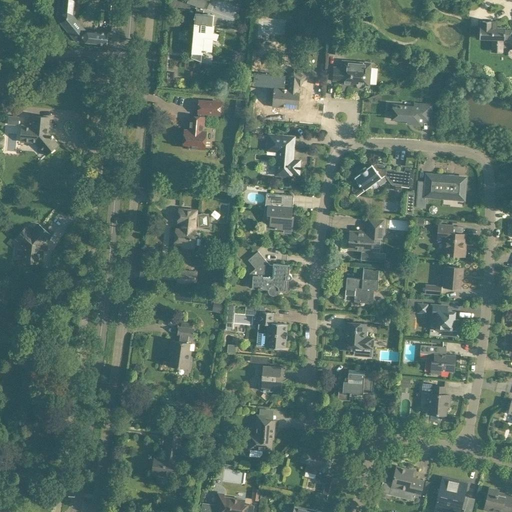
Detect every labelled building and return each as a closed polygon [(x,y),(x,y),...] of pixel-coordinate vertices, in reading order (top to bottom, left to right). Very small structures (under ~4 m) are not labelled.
[(82,32),(77,25),(71,19),(72,6),(73,6),(73,0),(62,0),(62,5),(63,5),(62,13),(66,18),(61,23),(76,41),(81,36),(85,42),(93,42),(93,44),(102,44),(103,43),(107,44),(108,34),(94,32),(94,33),(82,32)] [(204,9),(206,0),(187,0),(187,3),(198,7),(195,13),(195,14),(193,18),(195,19),(194,25),(192,24),(191,30),(194,31),(193,43),(192,43),(191,52),(191,53),(192,53),(201,54),(202,51),(204,51),(204,52),(207,53),(207,51),(210,52),(212,39),(216,40),(218,34),(212,32),(213,25),(215,25),(217,17),(214,16),(214,15),(210,14),(207,13),(203,12),(203,8),(204,9)] [(480,21),(479,39),(492,39),(492,44),(496,44),(498,44),(502,44),(502,39),(505,40),(505,39),(508,39),(510,41),(509,42),(511,45),(511,30),(505,30),(505,28),(497,27),(497,22),(491,22),(491,21),(482,21),(480,21)] [(288,38),(295,39),(296,23),(289,23),(288,38)] [(329,53),(342,54),(343,39),(330,34),(329,53)] [(365,86),(369,86),(370,64),(343,61),(343,65),(342,65),(342,68),(334,67),(333,80),(341,81),(341,84),(356,85),(356,86),(357,87),(358,88),(359,88),(359,89),(360,89),(361,89),(362,89),(363,88),(364,88),(364,87),(365,87),(365,86)] [(265,78),(265,82),(265,87),(275,88),(274,91),(273,92),(274,92),(273,107),(298,109),(299,93),(298,93),(299,85),(300,86),(307,76),(298,70),(294,67),(288,76),(266,74),(266,78),(265,78)] [(423,77),(427,85),(433,83),(430,74),(423,77)] [(229,85),(233,91),(240,87),(236,81),(229,85)] [(220,115),(221,102),(199,100),(198,113),(204,113),(220,115)] [(432,105),(422,104),(414,103),(414,107),(393,105),(392,119),(407,121),(407,124),(415,124),(421,125),(422,122),(430,122),(432,105)] [(243,117),(244,107),(235,106),(235,116),(243,117)] [(182,135),(182,141),(184,143),(183,147),(204,149),(206,131),(203,131),(204,113),(198,113),(198,117),(190,116),(190,124),(189,130),(185,130),(184,134),(182,135)] [(38,142),(46,153),(45,154),(45,155),(58,144),(52,137),(53,137),(52,135),(51,136),(48,132),(45,131),(45,128),(48,128),(49,117),(32,115),(31,125),(22,124),(20,141),(38,142)] [(19,125),(20,117),(9,116),(8,124),(19,125)] [(245,130),(256,131),(256,121),(246,120),(245,130)] [(293,160),(294,149),(295,137),(268,135),(267,150),(278,151),(276,175),(291,176),(292,173),(299,174),(300,160),(293,160)] [(384,175),(385,168),(386,165),(376,164),(373,166),(372,165),(367,168),(365,166),(359,171),(361,173),(354,178),(355,179),(354,180),(353,180),(352,190),(356,195),(363,190),(364,191),(371,186),(373,187),(374,187),(376,186),(377,185),(377,184),(377,183),(376,182),(384,175)] [(405,168),(404,171),(385,168),(384,175),(391,185),(392,185),(403,187),(409,187),(412,169),(405,168)] [(418,181),(416,208),(426,209),(427,196),(464,199),(465,178),(454,177),(454,178),(448,177),(448,176),(427,175),(426,182),(418,181)] [(271,215),(269,228),(282,229),(282,232),(289,233),(289,230),(292,230),(293,221),(291,221),(293,207),(292,207),(293,195),(266,193),(265,206),(268,206),(267,215),(271,215)] [(176,229),(175,244),(182,244),(182,246),(192,247),(194,248),(194,247),(195,235),(196,230),(195,230),(196,224),(198,224),(198,227),(210,227),(209,213),(205,213),(201,213),(201,214),(197,214),(198,219),(196,220),(197,211),(189,210),(179,209),(178,222),(182,222),(181,229),(176,229)] [(415,227),(423,228),(423,219),(415,218),(415,227)] [(381,239),(383,221),(369,220),(368,233),(350,232),(348,249),(364,250),(364,252),(361,252),(361,260),(385,262),(385,261),(384,261),(385,253),(371,252),(371,251),(372,251),(373,238),(381,239)] [(50,234),(42,228),(39,224),(32,232),(26,227),(16,238),(24,246),(23,262),(38,263),(38,256),(39,256),(39,254),(39,246),(50,234)] [(443,255),(464,257),(465,248),(463,247),(463,243),(465,243),(466,234),(452,233),(453,226),(438,225),(437,239),(444,239),(443,255)] [(290,274),(289,274),(290,265),(273,264),(273,265),(270,265),(258,251),(248,260),(258,271),(257,275),(253,275),(252,288),(258,288),(258,289),(262,289),(268,289),(268,291),(268,292),(269,293),(270,294),(271,295),(273,295),(274,295),(276,295),(277,294),(278,293),(279,291),(279,290),(285,291),(286,280),(288,280),(290,280),(290,279),(291,279),(292,278),(292,276),(291,275),(290,274)] [(460,289),(461,278),(462,278),(463,268),(445,266),(443,287),(460,289)] [(346,277),(345,295),(346,295),(355,296),(354,301),(365,302),(372,296),(373,289),(378,289),(379,270),(378,272),(374,271),(364,271),(363,271),(362,279),(346,277)] [(196,284),(197,272),(189,271),(188,283),(196,284)] [(440,294),(441,286),(426,285),(425,293),(440,294)] [(215,302),(213,311),(222,313),(224,304),(215,302)] [(231,330),(234,305),(228,304),(225,329),(231,330)] [(426,313),(427,305),(419,304),(418,312),(426,313)] [(265,312),(266,307),(246,305),(246,315),(255,315),(255,319),(259,320),(257,346),(275,347),(276,349),(281,350),(282,348),(285,348),(287,324),(277,323),(277,322),(273,321),(273,313),(265,312)] [(457,336),(459,319),(454,319),(454,312),(448,312),(448,307),(432,305),(430,328),(442,329),(441,334),(457,336)] [(375,315),(374,323),(385,324),(386,316),(375,315)] [(346,322),(345,331),(344,339),(342,339),(341,349),(354,350),(355,347),(374,349),(374,338),(365,338),(366,324),(346,322)] [(193,338),(194,329),(179,327),(177,335),(179,335),(178,341),(171,340),(169,356),(172,356),(170,367),(189,369),(192,351),(190,350),(191,343),(189,343),(190,337),(193,338)] [(431,361),(430,373),(441,374),(441,371),(454,372),(456,356),(442,354),(442,346),(420,345),(420,353),(434,354),(433,361),(431,361)] [(272,394),(281,394),(282,382),(280,382),(281,376),(282,376),(283,367),(263,366),(262,380),(259,380),(258,390),(273,391),(272,394)] [(372,372),(349,370),(348,382),(343,381),(343,388),(339,388),(338,400),(350,400),(350,395),(351,395),(351,393),(358,393),(359,392),(371,393),(372,372)] [(423,385),(422,393),(430,394),(428,414),(429,414),(429,421),(440,421),(440,414),(445,415),(446,402),(449,402),(450,395),(444,395),(445,387),(423,385)] [(273,439),(273,438),(272,438),(272,434),(274,434),(275,421),(265,420),(265,416),(257,415),(255,436),(250,435),(249,449),(271,451),(272,439),(273,439)] [(174,477),(176,468),(180,434),(177,434),(167,433),(163,457),(155,456),(152,471),(159,472),(158,475),(174,477)] [(304,448),(301,462),(307,463),(305,471),(316,474),(317,469),(322,471),(321,475),(319,481),(325,483),(323,494),(323,492),(328,493),(327,495),(328,495),(330,484),(333,473),(330,473),(335,453),(321,450),(321,452),(304,448)] [(392,483),(389,494),(407,498),(406,499),(413,500),(415,493),(421,494),(424,481),(412,478),(414,470),(408,468),(408,469),(396,466),(392,483)] [(434,509),(445,511),(460,511),(462,509),(464,510),(464,511),(465,511),(471,511),(475,499),(465,496),(468,483),(442,477),(434,509)] [(267,499),(269,489),(263,487),(261,498),(267,499)] [(253,488),(251,499),(259,500),(260,489),(253,488)] [(486,498),(484,509),(496,511),(511,511),(511,496),(505,494),(505,495),(498,494),(499,491),(489,488),(486,498)] [(244,500),(224,497),(225,493),(218,492),(216,505),(202,503),(201,511),(251,511),(253,505),(244,504),(244,500)]
